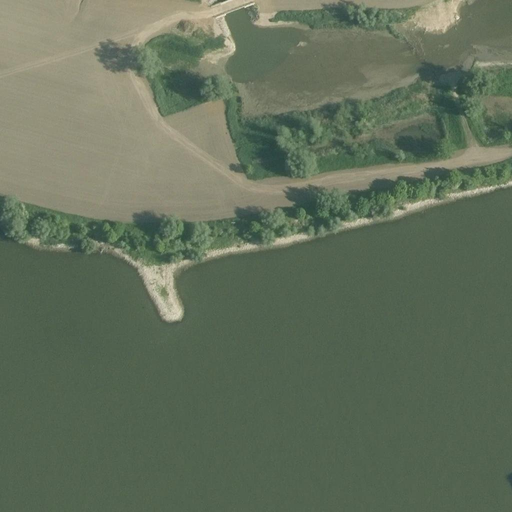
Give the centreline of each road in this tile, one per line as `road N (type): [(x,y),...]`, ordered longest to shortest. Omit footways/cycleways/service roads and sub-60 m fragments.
road 1 (track): [(511,151),(223,215),(131,220),(0,190)]
road 2 (track): [(247,211),(218,111),(161,122),(134,53),(147,32),(247,0)]
road 3 (track): [(272,0),(407,0)]
